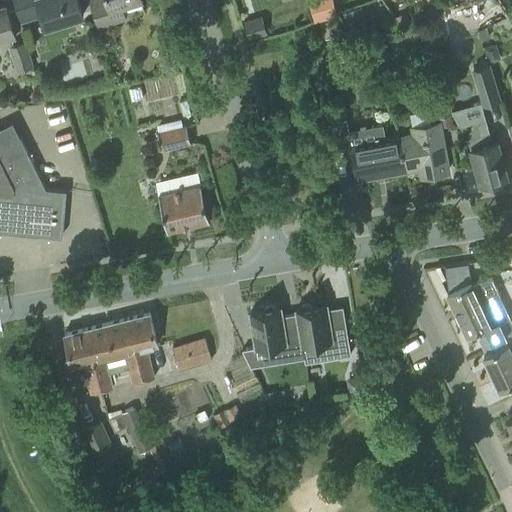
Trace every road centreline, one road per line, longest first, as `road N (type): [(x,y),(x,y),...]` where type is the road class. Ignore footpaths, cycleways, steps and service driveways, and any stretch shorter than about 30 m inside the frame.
road 1 (residential): [(511,508),(390,246)]
road 2 (tertiary): [(0,311),(278,266)]
road 3 (residential): [(278,266),(197,0)]
road 4 (tertiary): [(390,246),(511,225)]
